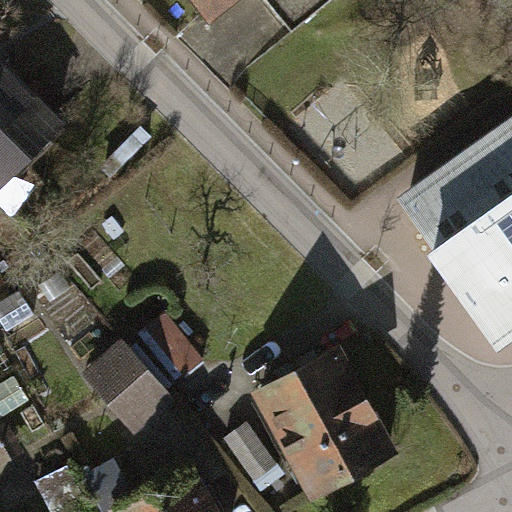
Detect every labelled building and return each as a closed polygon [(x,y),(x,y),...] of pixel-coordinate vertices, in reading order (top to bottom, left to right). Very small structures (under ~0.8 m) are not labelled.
[(215,0),(218,4),(222,0),(277,0),(297,25),(326,0),(215,0)] [(84,123),(6,39),(0,44),(0,167),(17,186),(84,123)] [(511,346),(511,121),(394,206),(501,354),(511,346)] [(136,337),(96,370),(143,428),(184,395),(136,337)] [(364,341),(272,388),(328,497),(420,450),(364,341)] [(242,511),(216,462),(129,509),(131,511),(242,511)]
